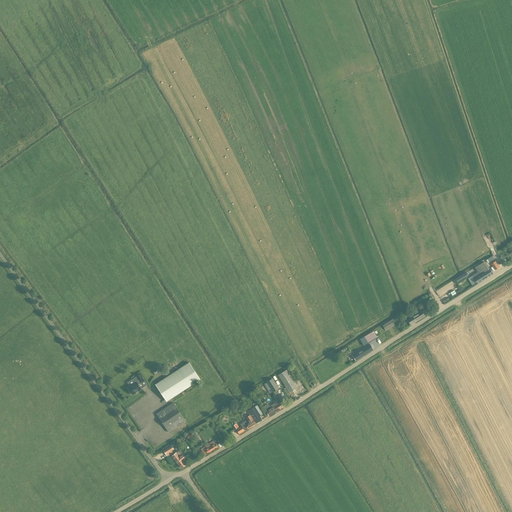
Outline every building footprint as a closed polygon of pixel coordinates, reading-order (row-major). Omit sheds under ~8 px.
[(500,267),(496,261),(491,264),(495,270),(500,267)] [(472,276),(477,283),(492,273),(490,269),(489,270),(484,262),(475,268),(478,272),(472,276)] [(456,283),(468,275),(466,272),(454,280),(456,283)] [(453,281),(436,291),(439,296),(456,286),(453,281)] [(417,310),(412,313),(414,316),(412,317),(408,320),(410,324),(414,322),(421,318),(424,316),(427,314),(424,310),(419,313),(417,310)] [(395,317),(383,325),(386,331),(398,323),(395,317)] [(373,331),(360,339),(363,345),(377,337),(373,331)] [(370,345),(353,355),(356,360),(373,349),(370,345)] [(166,402),(200,381),(189,364),(155,385),(166,402)] [(278,375),(286,387),(283,389),(287,394),(289,392),(298,387),(287,369),(278,375)] [(131,394),(137,391),(137,392),(141,390),(138,385),(144,381),(140,374),(136,377),(139,380),(127,388),(131,394)] [(273,379),(272,379),(267,382),(273,392),(278,388),(281,387),(275,377),(273,379)] [(266,411),(269,416),(283,407),(279,401),(268,407),(270,409),(266,411)] [(156,413),(168,432),(185,421),(173,402),(156,413)] [(246,417),(248,419),(240,424),(241,426),(237,429),(239,434),(245,430),(256,424),(263,419),(260,416),(261,415),(255,406),(247,411),(249,415),(246,417)] [(216,443),(214,441),(201,449),(205,455),(208,453),(218,447),(216,443)] [(172,454),(170,451),(173,449),(171,445),(163,451),(167,457),(172,454)] [(171,456),(181,468),(186,464),(182,460),(185,458),(181,454),(179,456),(176,452),(171,456)]
